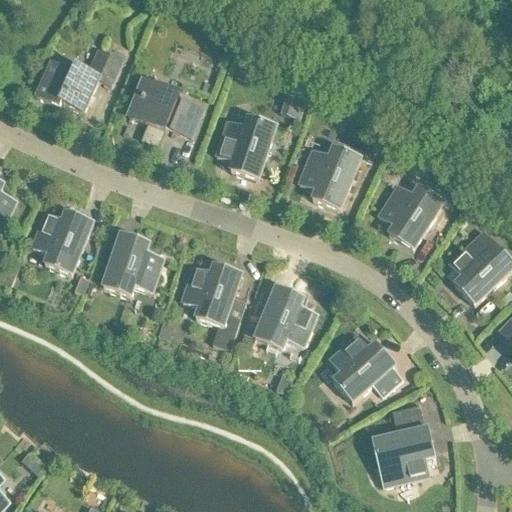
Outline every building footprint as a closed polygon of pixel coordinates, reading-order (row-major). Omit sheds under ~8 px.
[(62,111),(85,121),(100,87),(112,93),(123,68),(100,57),(90,79),(78,74),(75,80),(53,70),(37,103),(61,114),(62,111)] [(148,85),(149,81),(148,81),(130,124),(149,132),(142,148),(160,155),(168,133),(174,135),(173,137),(193,145),(205,117),(185,109),(184,111),(178,108),(182,99),(148,85)] [(282,117),(304,123),(312,94),(291,88),(282,117)] [(232,179),(259,188),(277,133),(250,124),(247,134),(230,129),(218,164),(235,170),(232,179)] [(313,208),(340,218),(362,164),(335,154),(331,164),(314,157),(300,192),(317,199),(313,208)] [(0,240),(1,241),(17,207),(1,200),(5,191),(0,188),(0,240)] [(464,189),(455,204),(467,211),(476,197),(464,189)] [(389,242),(413,258),(445,209),(421,193),(415,203),(400,193),(380,225),(395,234),(389,242)] [(46,273),(72,283),(94,229),(68,219),(64,227),(48,221),(33,256),(50,262),(46,273)] [(456,292),(475,313),(511,278),(511,267),(485,239),(450,273),(462,286),(456,292)] [(147,259),(150,250),(123,240),(104,295),(131,305),(135,294),(152,300),(164,264),(147,259)] [(228,323),(243,281),(216,271),(213,280),(196,274),(183,310),(200,316),(197,326),(219,334),(213,352),(230,358),(241,328),(228,323)] [(75,300),(84,304),(90,290),(80,286),(75,300)] [(318,320),(301,313),(305,304),(278,293),(261,334),(256,347),(282,358),(286,348),(303,355),(318,320)] [(511,327),(501,339),(511,349),(511,327)] [(249,330),(240,352),(252,357),(256,347),(261,334),(249,330)] [(397,372),(378,350),(371,357),(359,343),(330,368),(342,382),(334,389),(353,410),(373,392),(383,404),(403,386),(393,375),(397,372)] [(423,425),(420,413),(393,420),(395,431),(423,425)] [(431,483),(427,465),(436,463),(430,436),(373,448),(383,494),(431,483)] [(36,482),(42,475),(36,470),(30,477),(36,482)]
